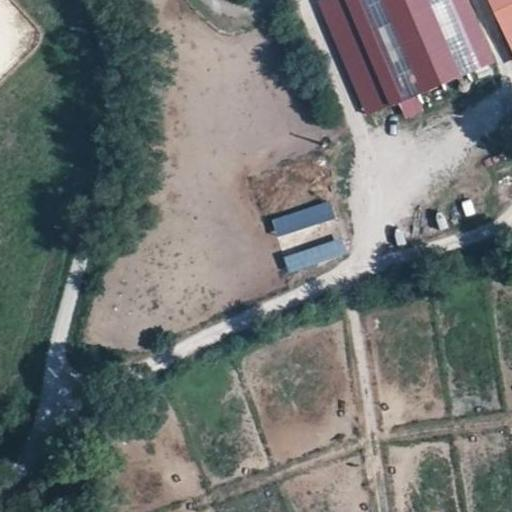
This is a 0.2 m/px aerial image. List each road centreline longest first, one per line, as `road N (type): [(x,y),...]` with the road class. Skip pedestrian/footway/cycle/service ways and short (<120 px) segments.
road 1 (track): [(307,0),(351,107),(366,180),(362,244),(340,274),(312,290),(84,392),(48,392)]
road 2 (unclassified): [(94,0),(112,86),(102,155),(42,418),(0,494)]
road 3 (track): [(344,269),(497,226),(511,211)]
